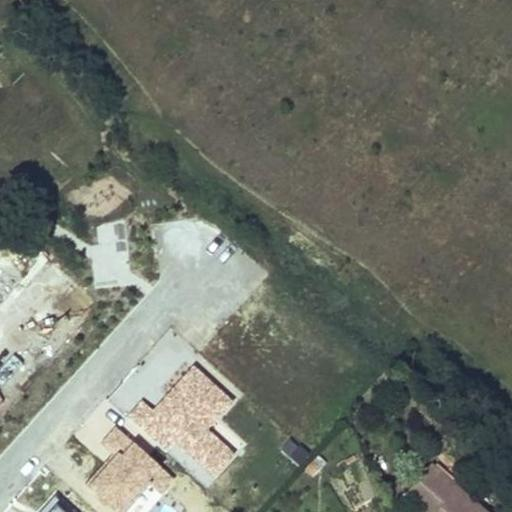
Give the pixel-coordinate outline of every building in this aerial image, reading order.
[(171,448),(180,439),(191,449),(217,474),(235,454),(210,430),(236,402),(225,391),(199,366),(157,410),(146,399),(134,412),(145,423),(171,448)] [(123,456),(96,486),(124,511),(130,511),(155,485),(164,492),(178,476),(169,469),(137,440),(122,426),(108,442),(123,456)] [(482,511),(430,469),(407,495),(421,508),(433,494),(446,505),(440,511),(482,511)] [(433,494),(421,508),(425,511),(440,511),(446,505),(433,494)] [(76,511),(59,496),(45,511),(76,511)]
